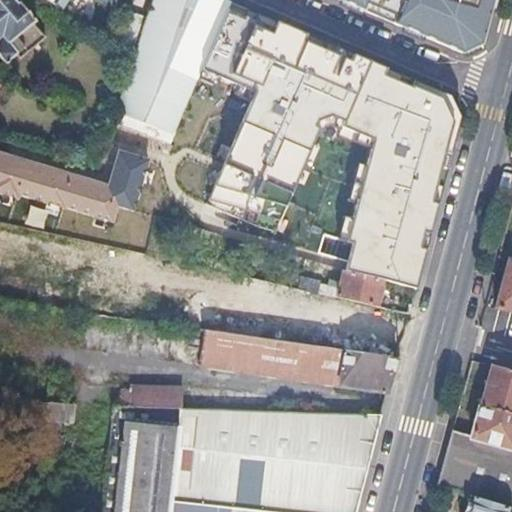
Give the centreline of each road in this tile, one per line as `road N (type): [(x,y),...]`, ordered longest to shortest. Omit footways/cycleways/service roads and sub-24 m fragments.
road 1 (secondary): [(505,91),(395,511)]
road 2 (residential): [(505,91),(284,0)]
